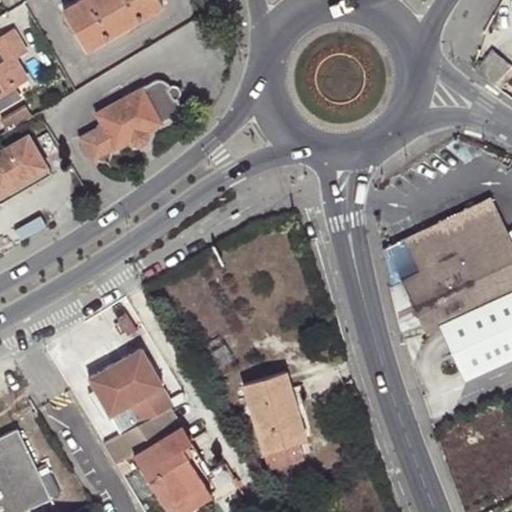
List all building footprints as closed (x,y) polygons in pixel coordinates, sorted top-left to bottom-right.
[(163,3),(160,0),(79,0),(64,9),(88,48),(163,3)] [(0,85),(8,81),(12,86),(26,78),(13,56),(23,49),(11,30),(0,37),(0,85)] [(511,65),(493,50),(478,70),(499,86),(511,68),(511,65)] [(104,126),(81,137),(93,161),(132,140),(133,142),(136,144),(138,145),(140,145),(142,145),(144,144),(146,144),(147,143),(148,142),(149,141),(150,139),(151,138),(151,135),(151,133),(151,131),(150,129),(176,115),(177,114),(179,112),(180,111),(181,109),(181,108),(181,106),(181,104),(180,102),(180,101),(172,86),(171,85),(170,83),(169,83),(168,81),(167,81),(166,81),(165,80),(164,80),(162,81),(160,81),(159,81),(158,82),(98,113),(104,126)] [(0,93),(12,86),(8,81),(0,85),(0,93)] [(32,132),(51,164),(60,159),(41,127),(32,132)] [(36,182),(52,173),(29,133),(0,149),(0,203),(12,196),(8,189),(32,175),(36,182)] [(12,196),(36,182),(32,175),(8,189),(12,196)] [(406,279),(426,323),(443,318),(484,307),(511,293),(511,245),(493,206),(410,244),(422,272),(406,279)] [(511,293),(484,307),(443,318),(466,372),(511,352),(511,293)] [(172,405),(127,324),(59,361),(94,422),(131,402),(142,422),(149,418),(154,415),(172,405)] [(288,407),(297,404),(287,370),(243,383),(269,468),(304,457),(298,439),(288,407)] [(307,437),(297,404),(288,407),(298,439),(307,437)] [(142,422),(114,439),(157,511),(169,511),(208,489),(182,446),(192,440),(182,423),(172,405),(154,415),(149,418),(142,422)] [(0,511),(19,511),(52,497),(17,424),(0,431),(0,511)]
